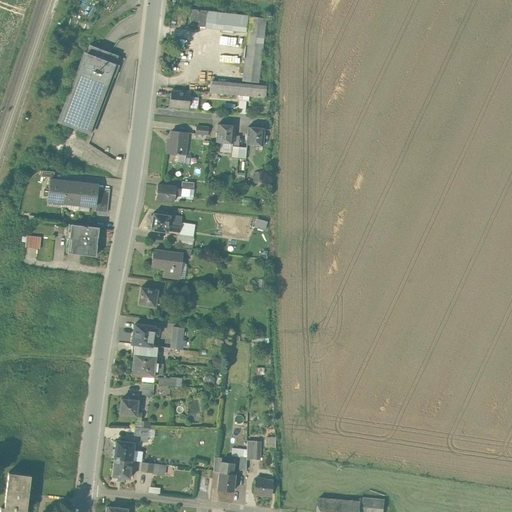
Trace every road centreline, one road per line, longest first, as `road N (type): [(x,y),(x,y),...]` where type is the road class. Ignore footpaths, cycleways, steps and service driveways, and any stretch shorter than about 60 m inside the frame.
road 1 (tertiary): [(84,487),(155,0)]
road 2 (residential): [(84,487),(277,511)]
